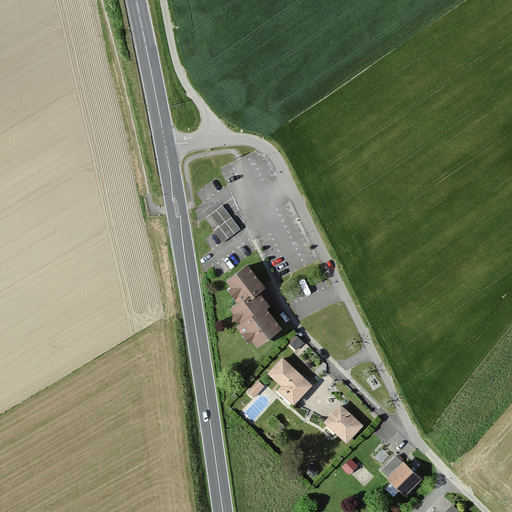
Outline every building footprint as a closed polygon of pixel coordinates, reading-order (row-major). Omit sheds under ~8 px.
[(227,209),(237,209),(237,199),(227,199),(227,209)] [(241,229),(223,205),(211,214),(220,226),(213,230),(215,232),(223,243),(241,229)] [(259,289),(265,284),(250,262),(228,278),(243,300),(259,289)] [(256,345),(284,326),(259,289),(243,300),(230,308),(256,345)] [(298,335),(291,342),(297,348),(304,342),(298,335)] [(313,384),(283,354),(267,370),(281,384),(276,388),(292,404),(313,384)] [(263,384),(258,379),(247,391),(252,395),(263,384)] [(346,442),(363,424),(340,402),(323,420),(346,442)] [(356,465),(350,459),(342,468),(348,473),(356,465)] [(422,478),(403,460),(387,477),(406,495),(422,478)]
